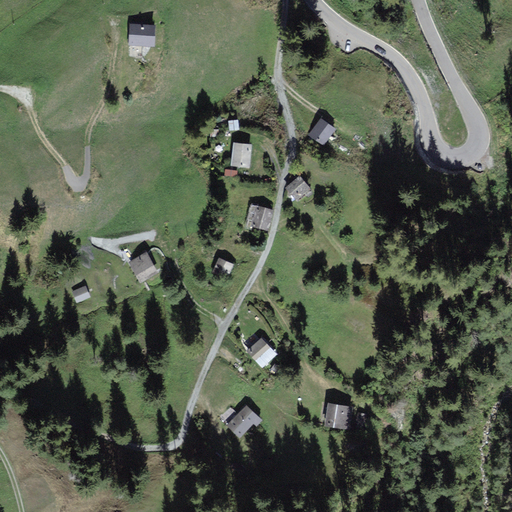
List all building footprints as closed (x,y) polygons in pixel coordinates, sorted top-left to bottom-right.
[(159,30),(133,28),(132,47),(157,49),(159,30)] [(230,128),(239,127),(238,117),(229,119),(230,128)] [(337,128),(323,118),(310,135),(324,146),(337,128)] [(253,145),(235,143),(233,167),(251,169),(253,145)] [(312,190),(302,178),(288,190),(298,202),(312,190)] [(274,211),(257,208),(254,228),(270,231),(274,211)] [(147,254),(130,264),(142,284),(160,273),(147,254)] [(234,267),(219,260),(213,275),(227,281),(234,267)] [(87,288),(73,294),(77,305),(91,299),(87,288)] [(278,355),(264,340),(249,354),(263,369),(278,355)] [(355,406),(331,403),(328,427),(353,429),(355,406)] [(263,421),(249,407),(228,427),(240,439),(255,424),(258,427),(263,421)] [(371,415),(363,412),(361,421),(369,424),(371,415)] [(241,479),(246,466),(233,460),(228,474),(241,479)]
